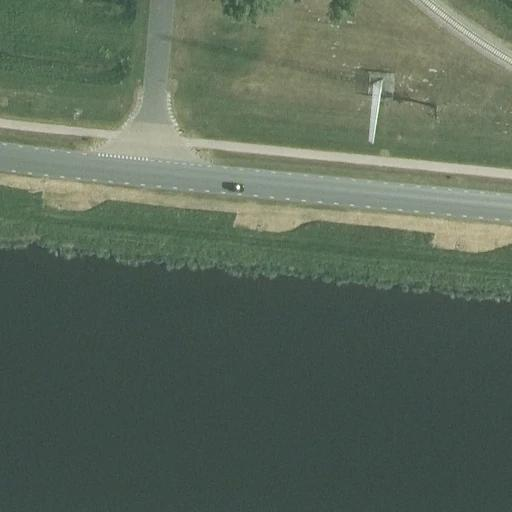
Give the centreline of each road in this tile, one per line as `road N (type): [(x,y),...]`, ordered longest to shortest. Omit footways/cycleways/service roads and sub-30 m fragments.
road 1 (tertiary): [(511,208),(145,173)]
road 2 (unclassified): [(145,173),(163,0)]
road 3 (tertiary): [(145,173),(0,157)]
